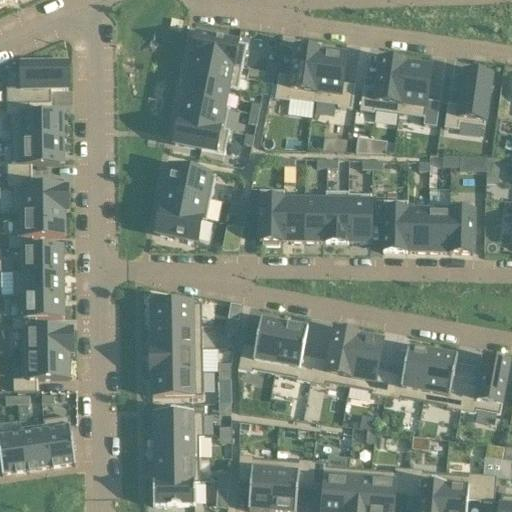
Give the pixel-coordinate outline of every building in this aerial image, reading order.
[(0,0),(0,11),(13,6),(13,4),(12,5),(9,0),(0,0)] [(192,60),(242,70),(247,47),(197,37),(192,60)] [(289,102),(313,105),(320,54),(294,51),(290,79),(278,77),(274,102),(289,104),(289,102)] [(325,55),(320,54),(313,105),(337,108),(337,111),(352,113),(355,88),(343,86),(346,58),(341,57),(342,53),(325,51),(325,55)] [(374,113),(398,117),(405,66),(401,66),(402,62),(385,59),(385,63),(379,63),(375,91),(363,89),(359,114),(374,116),(374,113)] [(242,70),(192,60),(188,81),(228,89),(228,91),(237,92),(242,70)] [(405,66),(398,117),(424,120),(423,128),(436,130),(439,105),(427,103),(431,70),(426,69),(427,65),(410,63),(409,67),(405,66)] [(6,91),(6,106),(30,106),(30,107),(51,106),(50,92),(67,92),(67,64),(21,64),(22,91),(6,91)] [(276,67),(268,65),(266,76),(274,77),(276,67)] [(459,126),(484,129),(491,78),(464,75),(460,108),(447,106),(444,131),(458,133),(459,126)] [(274,77),(266,76),(264,86),(272,88),(274,77)] [(224,111),(224,109),(228,91),(228,89),(188,81),(183,102),(224,111)] [(224,133),(224,132),(229,110),(224,109),(224,111),(183,102),(179,123),(224,133)] [(252,105),(249,116),(258,118),(260,107),(252,105)] [(30,118),(30,107),(30,106),(6,106),(6,118),(10,118),(11,143),(63,142),(63,117),(30,118)] [(258,118),(249,116),(247,126),(256,128),(258,118)] [(224,133),(179,123),(174,147),(224,157),(229,133),(224,132),(224,133)] [(243,147),(252,149),(254,138),(245,137),(243,147)] [(336,154),(346,155),(348,142),(338,141),(336,154)] [(368,158),(370,143),(358,141),(356,156),(368,158)] [(7,168),(7,179),(31,179),(31,168),(64,167),(63,142),(11,143),(11,168),(7,168)] [(442,170),(451,170),(451,159),(442,159),(442,170)] [(460,160),(451,159),(451,170),(459,170),(460,160)] [(284,161),(283,170),(286,170),(294,170),(294,162),(284,161)] [(316,171),(327,171),(327,163),(317,162),(316,171)] [(327,163),(327,171),(337,172),(338,163),(327,163)] [(372,173),(372,164),(362,164),(362,172),(372,173)] [(372,164),(372,173),(383,173),(383,164),(372,164)] [(429,174),(429,166),(419,165),(418,174),(429,174)] [(165,192),(210,202),(215,178),(170,169),(165,192)] [(283,170),(283,186),(295,187),(295,170),(294,170),(286,170),(283,170)] [(31,190),(31,179),(7,179),(7,190),(11,190),(12,216),(17,216),(17,215),(64,214),(64,215),(67,215),(66,189),(31,190)] [(165,192),(161,214),(201,222),(201,223),(206,224),(210,202),(165,192)] [(428,209),(427,256),(449,256),(450,207),(450,193),(428,192),(428,207),(427,207),(427,209),(428,209)] [(283,198),(284,198),(284,194),(259,193),(258,244),(262,244),(262,248),(279,248),(279,245),(282,245),(283,198)] [(326,199),(325,245),(347,246),(348,197),(349,197),(349,195),(325,194),(325,199),(326,199)] [(231,206),(240,208),(242,197),(233,195),(231,206)] [(372,198),(349,197),(348,197),(347,246),(371,246),(372,198)] [(283,198),(282,245),(304,245),(304,199),(284,198),(283,198)] [(304,245),(325,245),(326,199),(325,199),(304,199),(304,245)] [(407,209),(408,209),(408,204),(383,204),(382,255),(406,255),(407,209)] [(474,208),(450,207),(449,256),(473,257),(474,208)] [(406,255),(427,256),(428,209),(427,209),(408,209),(407,209),(406,255)] [(17,215),(17,216),(17,240),(8,240),(8,252),(17,252),(17,251),(32,251),(32,240),(65,239),(64,215),(64,214),(17,215)] [(201,222),(161,214),(156,237),(196,245),(201,223),(201,222)] [(236,218),(234,229),(243,230),(245,220),(236,218)] [(240,244),(226,241),(223,254),(238,254),(240,244)] [(18,275),(63,274),(63,250),(32,251),(17,251),(17,252),(17,274),(18,275)] [(18,275),(17,274),(13,274),(13,299),(18,299),(18,298),(63,297),(63,274),(18,275)] [(18,299),(18,321),(18,322),(36,321),(64,321),(63,297),(18,298),(18,299)] [(201,306),(151,307),(151,330),(202,329),(201,306)] [(242,347),(237,372),(252,375),(252,373),(274,377),(284,326),(280,325),(280,323),(265,320),(265,323),(260,322),(255,349),(242,347)] [(36,332),(36,321),(18,322),(18,321),(12,321),(12,333),(21,333),(21,358),(69,357),(69,358),(71,358),(71,332),(36,332)] [(227,321),(226,329),(238,331),(239,323),(238,323),(228,321),(227,321)] [(284,326),(274,377),(296,381),(296,383),(310,386),(315,361),(302,358),(307,331),(284,326)] [(202,329),(151,330),(151,352),(151,353),(202,352),(202,329)] [(226,329),(224,337),(236,339),(238,331),(226,329)] [(315,361),(310,386),(325,389),(325,386),(348,390),(358,339),(359,339),(359,338),(333,333),(328,363),(315,361)] [(358,339),(348,390),(371,394),(371,397),(385,400),(390,374),(377,372),(382,344),(359,339),(358,339)] [(390,374),(385,400),(400,403),(400,401),(423,405),(432,354),(428,353),(429,351),(413,348),(413,350),(408,349),(403,377),(390,374)] [(151,352),(150,352),(151,377),(152,377),(152,376),(202,375),(218,374),(218,366),(218,352),(202,353),(202,352),(151,353),(151,352)] [(432,354),(423,405),(446,410),(446,411),(460,414),(465,388),(452,386),(457,359),(432,354)] [(69,382),(69,358),(69,357),(21,358),(22,382),(13,382),(13,395),(37,395),(37,382),(69,382)] [(465,388),(460,414),(474,417),(475,413),(499,417),(509,366),(483,361),(478,391),(465,388)] [(230,366),(218,366),(218,374),(218,375),(230,374),(230,366)] [(230,374),(218,375),(218,383),(230,383),(230,374)] [(202,375),(152,376),(152,377),(152,400),(203,399),(202,375)] [(5,399),(5,407),(17,407),(17,399),(5,399)] [(17,399),(17,407),(29,407),(29,399),(17,399)] [(42,407),(54,407),(54,399),(41,399),(42,407)] [(203,415),(152,416),(153,439),(198,439),(198,440),(203,440),(203,415)] [(43,423),(44,428),(44,427),(50,470),(74,467),(74,468),(75,468),(69,419),(43,423)] [(249,427),(240,426),(239,433),(248,434),(249,427)] [(19,431),(20,436),(21,436),(26,473),(50,470),(44,427),(44,428),(19,431)] [(231,430),(219,430),(219,438),(231,438),(231,430)] [(367,433),(366,445),(374,446),(375,434),(367,433)] [(3,477),(26,473),(21,436),(20,436),(0,438),(0,465),(2,478),(3,478),(3,477)] [(231,438),(219,438),(219,447),(231,446),(231,438)] [(198,439),(153,439),(153,462),(199,462),(198,440),(198,439)] [(239,458),(237,484),(250,485),(247,511),(271,511),(276,463),(253,462),(254,460),(239,458)] [(199,462),(153,462),(154,484),(154,485),(194,484),(195,486),(199,486),(199,462)] [(276,463),(271,511),(295,511),(298,489),(311,490),(313,464),(298,463),(298,465),(276,463)] [(313,464),(311,490),(324,491),(322,511),(345,511),(349,471),(327,470),(327,466),(313,464)] [(368,511),(372,473),(349,471),(345,511),(368,511)] [(372,473),(368,511),(392,511),(394,497),(407,498),(409,472),(394,471),(394,475),(372,473)] [(409,472),(407,498),(420,499),(418,511),(442,511),(445,477),(423,475),(423,473),(409,472)] [(218,476),(217,484),(230,485),(230,477),(218,476)] [(445,477),(442,511),(466,511),(467,503),(480,504),(482,478),(468,477),(468,479),(445,477)] [(482,478),(480,504),(494,505),(496,479),(482,478)] [(154,484),(152,484),(153,509),(167,509),(181,509),(195,508),(195,486),(194,484),(154,485),(154,484)] [(217,484),(217,492),(229,493),(230,485),(217,484)] [(511,511),(511,498),(500,498),(499,511),(511,511)]
